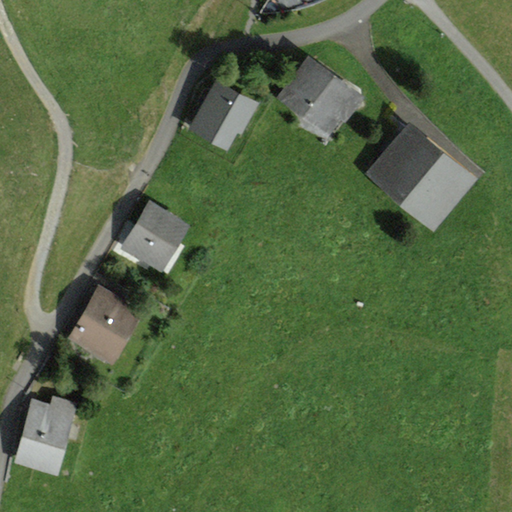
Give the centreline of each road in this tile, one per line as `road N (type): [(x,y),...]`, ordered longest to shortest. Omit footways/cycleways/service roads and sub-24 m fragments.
road 1 (unclassified): [(0,485),(15,413),(48,333),(201,67),(332,29),(378,0)]
road 2 (track): [(0,13),(63,142),(56,211),(30,301),(48,333)]
road 3 (track): [(511,105),(426,0)]
